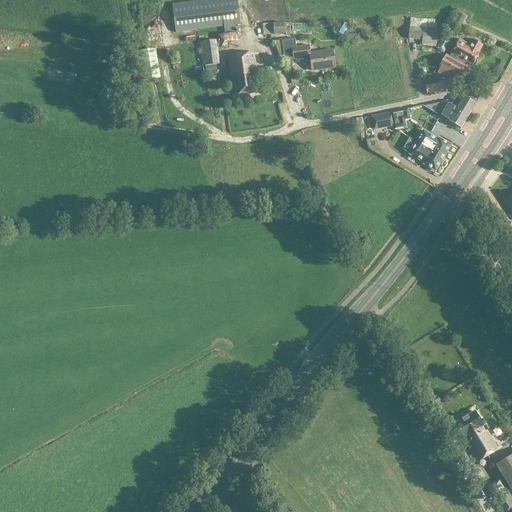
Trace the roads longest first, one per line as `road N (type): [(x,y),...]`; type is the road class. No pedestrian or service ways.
road 1 (primary): [(193,511),(447,199)]
road 2 (track): [(164,49),(180,109),(224,135),(99,116)]
road 3 (unclassified): [(511,308),(447,199)]
